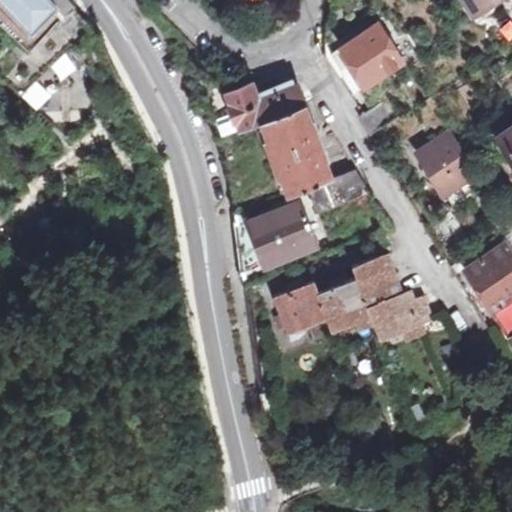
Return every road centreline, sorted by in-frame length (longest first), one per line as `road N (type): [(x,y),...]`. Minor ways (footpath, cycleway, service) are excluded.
road 1 (tertiary): [(102,0),(133,37),(187,143),(259,511)]
road 2 (residential): [(302,43),(497,377)]
road 3 (residential): [(182,0),(234,45),(272,52),(302,43)]
